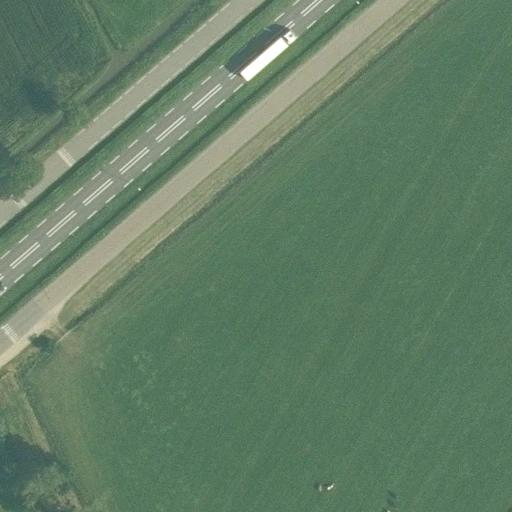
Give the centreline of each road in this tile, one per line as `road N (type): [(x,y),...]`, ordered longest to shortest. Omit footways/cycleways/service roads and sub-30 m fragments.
road 1 (unclassified): [(0,336),(393,0)]
road 2 (secondary): [(0,277),(315,0)]
road 3 (unclassified): [(0,215),(242,0)]
